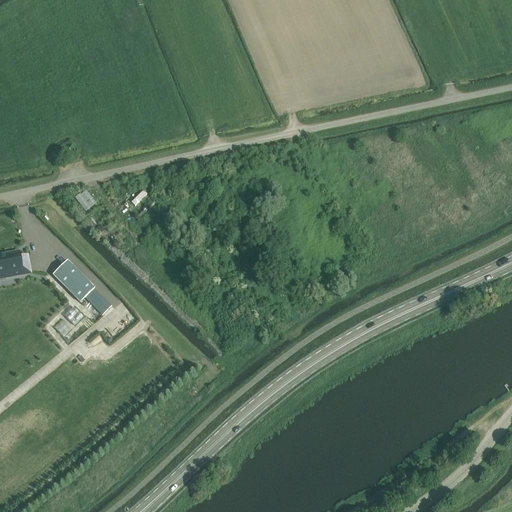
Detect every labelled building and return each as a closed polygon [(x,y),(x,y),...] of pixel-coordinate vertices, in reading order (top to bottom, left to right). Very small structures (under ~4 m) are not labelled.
[(60,160),(61,160),(76,153),(71,142),(55,149),(60,160)] [(76,199),(87,211),(97,203),(86,190),(76,199)] [(136,207),(148,195),(144,191),(132,203),(136,207)] [(0,279),(29,274),(26,256),(20,258),(19,254),(0,257),(0,279)] [(67,262),(53,277),(80,304),(94,290),(67,262)]
